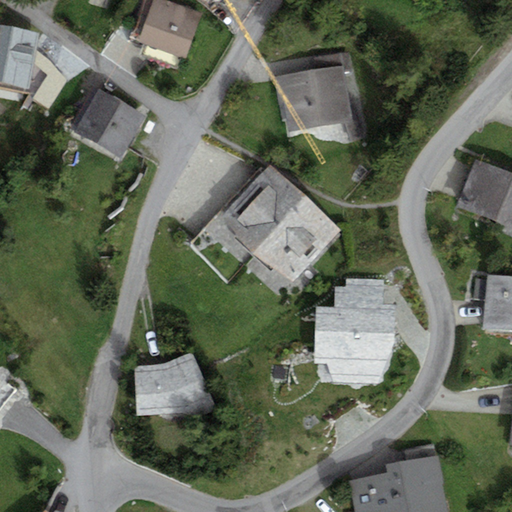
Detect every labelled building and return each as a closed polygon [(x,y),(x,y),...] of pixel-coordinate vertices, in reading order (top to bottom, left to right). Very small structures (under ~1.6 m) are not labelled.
[(200,14),(161,0),(153,0),(153,1),(148,0),(142,0),(129,39),(184,58),(200,14)] [(413,0),(421,10),(429,0),(413,0)] [(0,80),(30,86),(39,37),(0,30),(0,80)] [(316,70),(274,77),(279,105),(284,104),(289,132),(346,123),(353,121),(352,110),(345,72),(352,71),(349,52),(314,57),(316,70)] [(72,135),(74,131),(121,158),(145,117),(98,90),(84,114),(75,108),(63,130),(72,135)] [(353,121),(346,123),(351,141),(361,139),(353,110),(352,110),(353,121)] [(511,173),(475,159),(457,207),(511,228),(511,173)] [(341,230),(268,167),(221,215),(252,253),(292,281),(341,230)] [(511,278),(487,277),(487,281),(475,280),(474,299),(486,300),(483,330),(511,332),(511,278)] [(332,307),(315,306),(314,364),(326,364),(333,382),(377,384),(394,342),(395,305),(384,305),(384,280),(345,279),(345,286),(333,286),(332,307)] [(218,409),(192,353),(163,364),(134,367),(137,417),(180,413),(193,417),(218,409)] [(0,407),(14,389),(0,378),(0,407)] [(389,475),(350,482),(355,511),(449,511),(439,454),(436,455),(434,444),(403,450),(405,462),(387,465),(389,475)]
